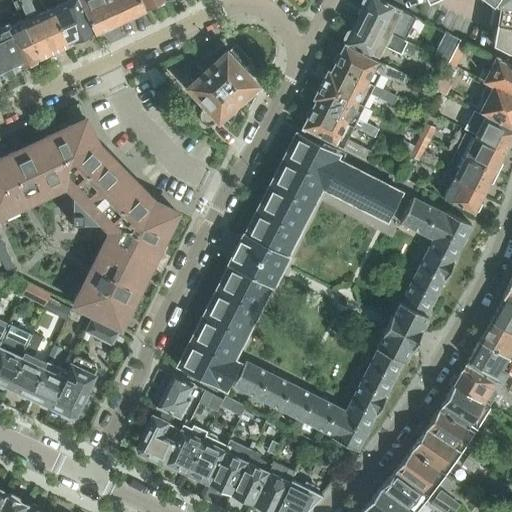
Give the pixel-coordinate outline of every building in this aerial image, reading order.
[(19,0),(28,17),(21,19),(39,56),(54,49),(58,51),(65,48),(66,44),(68,43),(48,0),(41,0),(33,4),(30,0),(19,0)] [(51,0),(71,41),(73,41),(77,43),(84,39),(85,35),(94,31),(79,0),(51,0)] [(79,0),(94,31),(94,33),(96,32),(101,32),(104,30),(107,27),(120,21),(109,0),(79,0)] [(109,0),(120,21),(132,15),(136,15),(140,13),(143,10),(145,9),(145,8),(140,0),(109,0)] [(140,0),(145,8),(154,4),(157,5),(162,2),(163,0),(140,0)] [(382,0),(365,0),(357,16),(392,34),(406,41),(410,32),(393,24),(401,9),(382,0)] [(511,0),(426,0),(427,2),(432,0),(486,0),(491,4),(494,0),(499,0),(492,44),(507,52),(511,52),(511,0)] [(406,41),(357,16),(344,43),(375,59),(383,44),(409,58),(412,53),(418,56),(421,49),(406,41)] [(21,19),(0,29),(0,30),(17,66),(25,63),(29,65),(36,61),(37,57),(39,56),(21,19)] [(0,74),(2,74),(6,75),(14,72),(15,68),(17,67),(17,66),(0,30),(0,74)] [(478,50),(460,40),(447,62),(447,63),(456,67),(465,49),(475,54),(478,50)] [(332,60),(333,64),(373,84),(379,72),(401,83),(406,74),(384,63),(375,59),(344,43),(340,51),(335,53),(332,60)] [(226,52),(207,69),(236,101),(255,84),(226,52)] [(478,78),(487,82),(511,95),(511,65),(495,57),(488,72),(482,69),(478,78)] [(456,67),(447,63),(442,72),(450,77),(456,67)] [(327,70),(320,84),(363,105),(373,84),(333,64),(329,71),(327,70)] [(207,69),(204,66),(196,73),(199,77),(188,87),(199,98),(189,107),(207,127),(236,101),(207,69)] [(479,112),(484,115),(511,128),(511,95),(487,82),(481,94),(487,97),(479,112)] [(315,101),(312,105),(353,126),(363,105),(320,84),(312,99),(315,101)] [(388,91),(378,86),(375,92),(385,98),(388,91)] [(432,106),(430,109),(439,114),(448,96),(441,92),(435,103),(434,103),(433,106),(432,106)] [(353,126),(312,105),(308,108),(305,114),(306,119),(302,127),(366,159),(370,151),(346,139),(353,126)] [(468,122),(465,129),(474,134),(505,149),(508,143),(511,141),(511,128),(484,115),(478,127),(468,122)] [(0,217),(5,215),(2,209),(6,208),(7,206),(8,207),(66,180),(75,189),(72,193),(72,222),(102,223),(105,220),(114,230),(86,286),(87,288),(85,289),(83,293),(78,290),(71,302),(120,326),(177,212),(152,200),(136,183),(137,182),(114,158),(113,160),(97,143),(85,118),(0,157),(0,217)] [(360,122),(357,129),(367,134),(371,127),(360,122)] [(420,135),(428,138),(433,127),(425,123),(420,135)] [(229,262),(177,365),(213,383),(225,389),(239,362),(238,361),(233,359),(233,358),(239,348),(240,346),(245,335),(246,333),(252,322),(253,320),(258,309),(259,307),(265,297),(266,294),(271,284),(272,285),(274,282),(279,272),(280,269),(285,259),(287,256),(286,256),(291,245),(292,243),(298,233),(299,230),(304,220),(305,217),(311,207),(312,205),(317,194),(318,192),(321,187),(386,220),(401,191),(335,157),(329,155),(332,150),(296,132),(277,167),(243,234),(242,233),(241,236),(236,246),(234,249),(229,259),(228,262),(229,262)] [(463,156),(496,173),(501,163),(500,159),(505,149),(474,134),(473,136),(465,132),(455,152),(463,156)] [(415,144),(423,148),(428,138),(420,135),(415,144)] [(492,183),(496,173),(463,156),(459,165),(451,162),(447,171),(454,174),(452,178),(483,193),(487,184),(492,183)] [(448,187),(442,197),(473,212),(477,210),(481,204),(479,200),(483,193),(452,178),(445,174),(440,183),(448,187)] [(399,221),(422,233),(429,220),(435,208),(412,196),(399,221)] [(436,230),(461,242),(470,224),(445,211),(445,213),(435,208),(429,220),(438,225),(436,230)] [(432,238),(436,230),(438,225),(429,220),(422,233),(432,238)] [(432,238),(427,248),(452,260),(461,242),(436,230),(432,238)] [(0,236),(0,257),(3,264),(7,271),(19,278),(19,277),(0,236)] [(427,248),(418,266),(443,278),(444,279),(453,261),(452,260),(427,248)] [(418,266),(409,284),(434,296),(443,278),(418,266)] [(502,296),(503,297),(511,301),(511,276),(511,277),(502,296)] [(27,282),(22,294),(45,305),(51,293),(27,282)] [(409,284),(400,302),(425,314),(434,296),(409,284)] [(492,317),(511,327),(511,301),(503,297),(492,317)] [(426,315),(425,314),(400,302),(399,301),(391,315),(390,314),(389,317),(419,332),(419,329),(426,315)] [(416,338),(419,332),(389,317),(386,323),(383,329),(412,344),(416,338)] [(86,331),(111,344),(117,332),(92,319),(86,331)] [(511,331),(490,320),(479,340),(511,359),(511,331)] [(6,385),(7,386),(32,334),(16,327),(8,323),(0,339),(0,340),(0,385),(2,387),(6,385)] [(376,346),(377,347),(402,359),(403,360),(410,346),(411,346),(412,344),(383,329),(382,331),(383,332),(376,346)] [(28,395),(30,396),(46,361),(33,355),(42,337),(32,332),(32,334),(7,386),(16,390),(17,394),(24,397),(28,395)] [(511,366),(511,359),(479,340),(467,360),(502,382),(511,366)] [(54,343),(50,353),(57,357),(61,346),(54,343)] [(377,347),(368,364),(393,377),(402,359),(377,347)] [(68,371),(51,406),(59,410),(61,414),(68,417),(75,415),(87,389),(90,387),(93,380),(93,376),(96,368),(95,364),(74,354),(70,364),(67,371),(68,371)] [(232,385),(255,397),(267,371),(245,360),(232,385)] [(50,406),(51,406),(68,371),(67,371),(46,361),(30,396),(38,400),(39,404),(46,407),(50,406)] [(465,363),(453,384),(488,406),(501,385),(465,363)] [(359,382),(384,395),(393,377),(368,364),(359,382)] [(255,397),(277,408),(290,383),(267,371),(255,397)] [(172,374),(156,406),(179,417),(188,398),(185,397),(192,384),(172,374)] [(384,395),(359,382),(349,400),(375,413),(376,414),(385,396),(384,395)] [(277,408),(299,419),(312,394),(290,383),(277,408)] [(488,406),(453,384),(439,405),(475,428),(489,406),(488,406)] [(210,394),(204,391),(198,402),(205,406),(206,403),(210,394)] [(210,394),(206,403),(217,409),(222,398),(210,393),(210,394)] [(299,419),(323,430),(329,418),(335,405),(312,394),(299,419)] [(345,410),(340,419),(365,431),(375,413),(349,400),(345,410)] [(335,405),(329,418),(338,423),(340,419),(345,410),(335,405)] [(425,427),(460,451),(473,431),(437,408),(425,427)] [(162,462),(165,462),(175,441),(174,440),(171,439),(176,427),(151,415),(136,447),(138,451),(162,462)] [(329,418),(323,430),(332,435),(331,437),(356,449),(365,431),(340,419),(338,423),(329,418)] [(265,420),(261,429),(269,433),(273,424),(265,420)] [(185,471),(187,471),(205,435),(206,431),(193,424),(191,428),(183,424),(180,430),(179,429),(174,440),(175,441),(165,462),(166,461),(174,465),(176,469),(181,471),(185,471)] [(495,433),(484,426),(480,435),(491,441),(495,433)] [(423,431),(409,448),(444,472),(458,454),(423,431)] [(200,477),(208,482),(226,445),(217,441),(216,436),(210,433),(205,435),(187,471),(188,472),(190,476),(196,478),(200,477)] [(299,438),(290,458),(298,462),(299,460),(308,443),(299,438)] [(230,492),(245,460),(248,454),(226,444),(226,445),(208,482),(210,483),(211,486),(218,489),(221,488),(230,492)] [(252,503),(271,463),(257,455),(259,451),(252,448),(248,454),(245,460),(230,492),(239,496),(241,500),(247,503),(251,502),(252,503)] [(444,472),(409,448),(396,466),(429,492),(444,472)] [(271,511),(274,511),(289,481),(290,479),(294,470),(294,469),(273,459),(271,463),(252,503),(254,503),(255,506),(262,510),(265,509),(271,511)] [(379,487),(413,511),(427,495),(394,469),(379,487)] [(274,511),(303,511),(321,494),(290,479),(289,481),(274,511)] [(413,511),(379,487),(364,505),(373,511),(413,511)] [(0,511),(23,511),(27,504),(19,500),(17,496),(10,493),(5,494),(0,504),(0,511)] [(23,511),(43,511),(41,510),(38,506),(32,503),(27,504),(23,511)]
